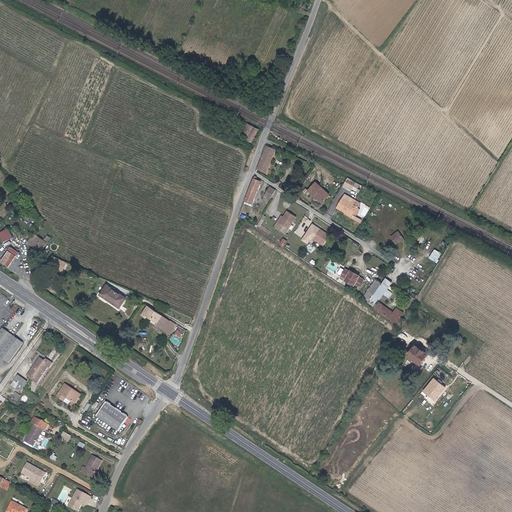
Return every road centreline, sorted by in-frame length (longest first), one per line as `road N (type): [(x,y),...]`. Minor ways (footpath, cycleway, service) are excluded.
road 1 (unclassified): [(169,392),(250,170)]
road 2 (primary): [(169,392),(347,511)]
road 3 (primary): [(0,277),(169,392)]
road 4 (unknown): [(241,198),(397,312)]
road 5 (unclassified): [(250,170),(319,0)]
road 6 (residential): [(250,170),(394,263)]
road 7 (unclassified): [(104,511),(130,450),(169,392)]
